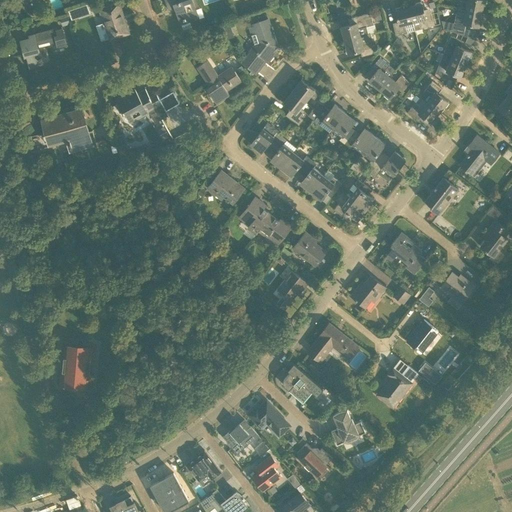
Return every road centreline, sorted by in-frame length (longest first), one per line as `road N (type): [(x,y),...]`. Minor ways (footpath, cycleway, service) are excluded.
road 1 (residential): [(359,253),(235,155),(231,143),(290,66),(318,43)]
road 2 (residential): [(0,38),(10,87),(34,98),(104,79),(149,54),(154,42),(141,0)]
road 3 (residential): [(435,159),(354,95),(318,43)]
road 4 (secondary): [(409,511),(511,396)]
